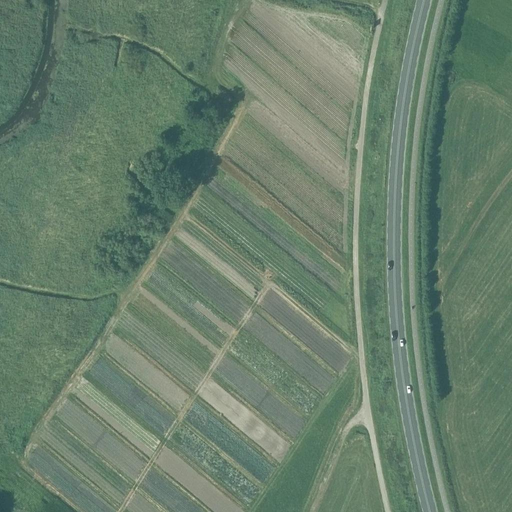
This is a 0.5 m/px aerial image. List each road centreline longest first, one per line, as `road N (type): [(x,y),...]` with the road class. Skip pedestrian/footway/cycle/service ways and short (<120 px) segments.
road 1 (primary): [(431,511),(394,293),(399,137),(424,0)]
road 2 (unclassified): [(389,511),(366,412),(355,293),(362,119),(383,0)]
